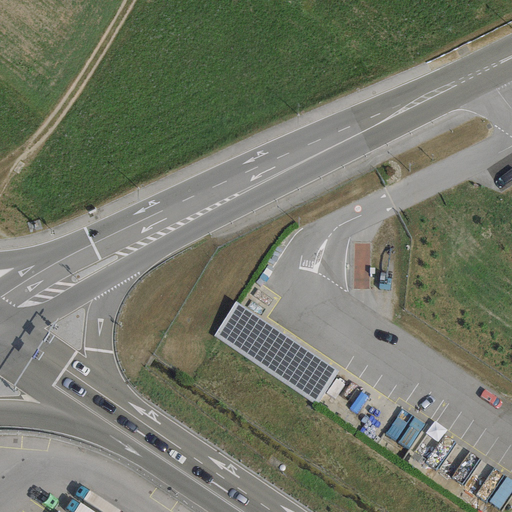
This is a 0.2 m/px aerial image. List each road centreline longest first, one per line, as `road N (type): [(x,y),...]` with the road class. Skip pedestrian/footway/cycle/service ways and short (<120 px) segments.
road 1 (secondary): [(475,74),(125,244)]
road 2 (track): [(0,173),(40,145),(127,0)]
road 3 (trunk): [(113,416),(97,333),(104,290),(125,244)]
road 4 (trunk): [(113,416),(256,511)]
road 5 (unknown): [(157,511),(47,464),(0,480)]
road 6 (trunk): [(0,332),(113,416)]
